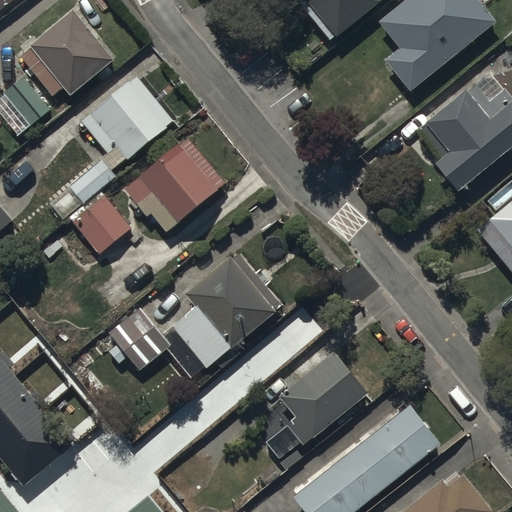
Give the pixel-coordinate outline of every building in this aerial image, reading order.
[(0,0),(0,18),(22,0),(0,0)] [(291,0),(332,47),(335,44),(338,47),(382,9),(381,7),(389,0),(291,0)] [(472,0),(414,0),(380,29),(401,55),(385,69),(410,99),(496,29),(472,0)] [(72,105),(116,68),(75,19),(43,46),(37,38),(22,50),(27,57),(22,62),(56,103),(64,96),(72,105)] [(83,124),(106,151),(99,156),(111,170),(124,159),(128,164),(176,123),(137,78),(83,124)] [(467,97),(425,132),(450,160),(433,174),(457,202),(511,154),(511,104),(491,80),(468,99),(467,97)] [(52,114),(26,83),(6,99),(32,131),(52,114)] [(187,142),(124,193),(146,220),(150,216),(166,235),(224,187),(187,142)] [(72,194),(86,210),(116,183),(103,167),(72,194)] [(86,210),(72,194),(53,211),(66,226),(86,210)] [(107,201),(75,227),(101,260),(133,234),(107,201)] [(0,207),(0,232),(12,222),(0,207)] [(511,210),(479,238),(511,278),(511,210)] [(197,315),(174,334),(209,377),(278,320),(276,317),(283,311),(242,260),(228,271),(225,268),(189,297),(192,300),(188,304),(197,315)] [(172,351),(140,313),(109,340),(117,350),(110,356),(122,369),(130,362),(142,377),(172,351)] [(0,359),(0,462),(25,493),(75,453),(0,359)] [(337,361),(282,404),(297,423),(267,447),(280,464),(302,447),(307,452),(369,403),(337,361)] [(81,390),(66,402),(91,433),(106,421),(81,390)] [(301,511),(366,511),(442,451),(410,412),(296,505),(301,511)] [(192,455),(180,466),(201,488),(212,477),(192,455)] [(445,486),(412,511),(489,511),(464,482),(450,493),(445,486)] [(20,511),(2,490),(0,492),(0,511),(20,511)] [(183,511),(165,490),(137,511),(183,511)]
